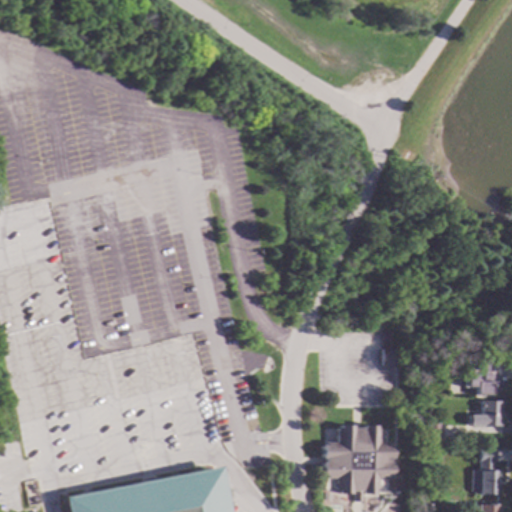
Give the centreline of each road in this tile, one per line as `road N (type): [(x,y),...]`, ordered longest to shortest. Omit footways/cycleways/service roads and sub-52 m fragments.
road 1 (residential): [(179,0),(378,131),(361,199),(297,334),(289,450),(301,511)]
road 2 (residential): [(378,131),(465,0)]
